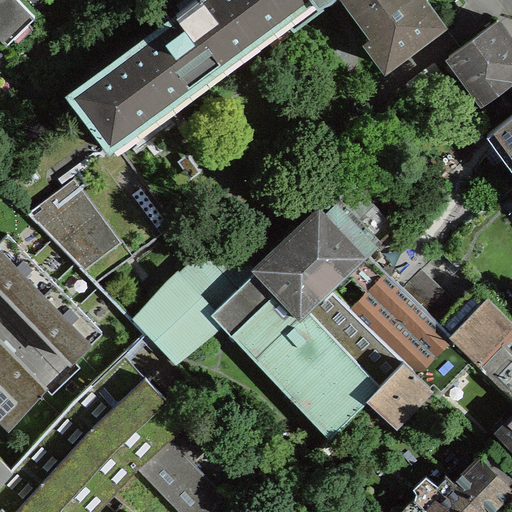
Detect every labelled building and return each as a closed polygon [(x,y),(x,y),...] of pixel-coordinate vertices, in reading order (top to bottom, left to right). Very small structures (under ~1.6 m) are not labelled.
[(34,15),(19,0),(0,0),(0,33),(7,41),(34,15)] [(427,0),(196,0),(72,92),(86,111),(80,116),(78,113),(72,118),(75,121),(6,188),(34,217),(98,281),(172,226),(173,219),(120,147),(132,137),(137,144),(133,147),(136,152),(141,149),(175,123),(168,111),(317,1),(319,3),(322,0),(323,0),(324,1),(325,0),(348,0),(374,34),(366,39),(386,65),(444,22),(427,0)] [(511,38),(497,19),(449,55),(482,100),(507,82),(511,89),(511,38)] [(511,114),(488,133),(511,166),(511,114)] [(351,180),(343,188),(322,208),(319,205),(254,266),(257,269),(237,287),(204,252),(180,275),(178,273),(169,281),(136,318),(149,332),(173,359),(220,321),(329,436),(368,396),(405,361),(331,288),(368,253),(395,226),(351,180)] [(458,265),(477,284),(477,285),(511,320),(511,188),(457,229),(441,250),(457,266),(458,265)] [(104,332),(7,234),(0,241),(0,295),(56,351),(35,375),(0,338),(0,425),(9,435),(48,391),(52,394),(78,368),(75,363),(104,332)] [(475,358),(440,324),(404,289),(368,253),(331,288),(405,361),(431,386),(440,395),(475,358)] [(404,289),(440,324),(456,307),(420,271),(404,289)] [(511,364),(495,348),(511,330),(511,320),(477,285),(456,307),(440,324),(475,358),(511,394),(511,364)] [(190,419),(125,355),(13,472),(0,485),(0,511),(100,511),(141,469),(190,419)] [(368,396),(394,422),(431,386),(405,361),(368,396)] [(511,444),(511,415),(505,423),(500,418),(493,425),(511,444)] [(191,459),(212,440),(191,418),(190,419),(141,469),(182,511),(231,511),(219,499),(224,493),(191,459)] [(511,466),(490,444),(469,465),(461,458),(446,473),(447,474),(485,511),(488,511),(511,487),(511,466)] [(253,447),(231,468),(261,500),(283,479),(253,447)] [(0,485),(13,472),(0,459),(0,485)] [(421,503),(429,511),(485,511),(447,474),(438,483),(426,474),(413,486),(416,490),(414,497),(421,503)] [(429,511),(421,503),(414,497),(404,507),(395,506),(388,511),(429,511)]
